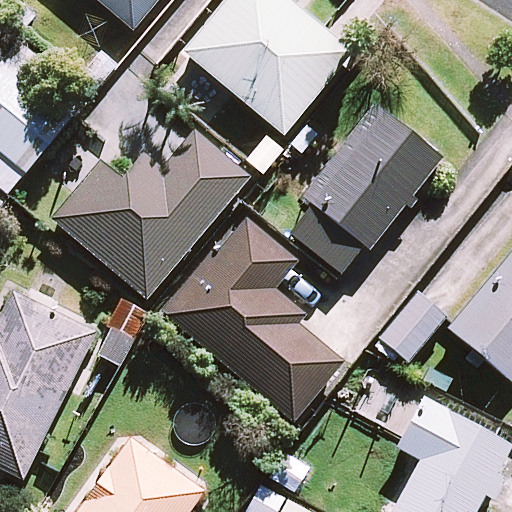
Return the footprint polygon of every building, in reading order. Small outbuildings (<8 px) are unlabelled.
[(97,0),(137,33),(165,0),(97,0)] [(359,55),(293,0),(232,0),(186,54),(288,139),(359,55)] [(70,118),(0,60),(0,151),(2,154),(25,172),(70,118)] [(318,207),(368,248),(374,253),(449,161),(383,107),(308,199),(318,207)] [(254,180),(199,133),(167,171),(149,156),(127,182),(106,163),(55,222),(150,303),(254,180)] [(0,188),(7,194),(25,172),(2,154),(0,156),(0,188)] [(345,277),(368,248),(318,207),(295,236),(345,277)] [(304,262),(252,219),(221,256),(217,252),(166,314),(298,424),(348,364),(303,325),(310,316),(280,291),(304,262)] [(511,260),(453,331),(511,380),(511,260)] [(95,334),(11,293),(0,314),(0,470),(22,481),(95,334)] [(452,319),(422,294),(384,340),(414,364),(452,319)] [(110,329),(132,341),(147,314),(119,299),(104,327),(110,329)] [(132,341),(110,329),(96,355),(118,367),(132,341)] [(474,511),(484,496),(492,501),(504,480),(494,475),(510,447),(423,398),(395,447),(419,461),(390,511),(474,511)] [(189,511),(203,493),(128,440),(75,511),(189,511)] [(246,511),(277,511),(284,500),(260,487),(246,511)] [(306,511),(284,500),(277,511),(306,511)]
